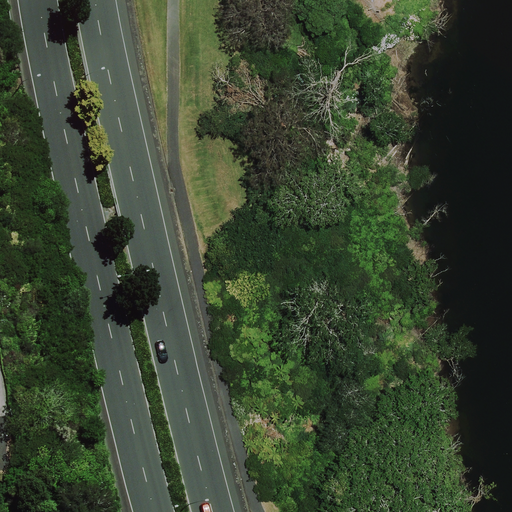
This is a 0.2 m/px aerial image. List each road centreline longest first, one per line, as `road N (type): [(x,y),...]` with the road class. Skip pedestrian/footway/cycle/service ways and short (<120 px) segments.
road 1 (primary): [(102,0),(121,124),(219,511)]
road 2 (primary): [(145,511),(32,0)]
